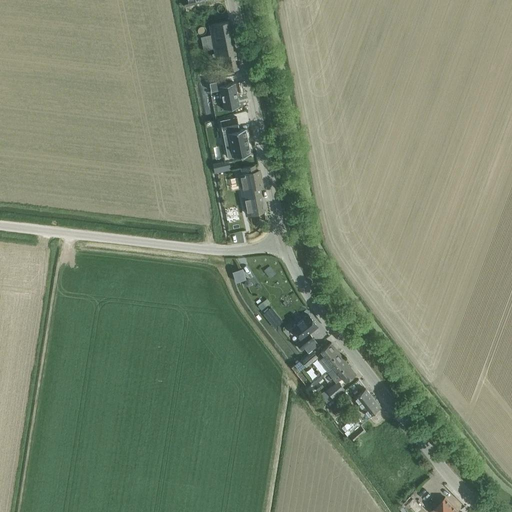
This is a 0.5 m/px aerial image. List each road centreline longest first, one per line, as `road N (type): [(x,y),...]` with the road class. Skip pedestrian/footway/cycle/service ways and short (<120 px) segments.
road 1 (tertiary): [(486,511),(345,347),(302,290),(281,244)]
road 2 (unclassified): [(281,244),(239,252),(0,227)]
road 3 (tertiary): [(281,244),(230,0)]
